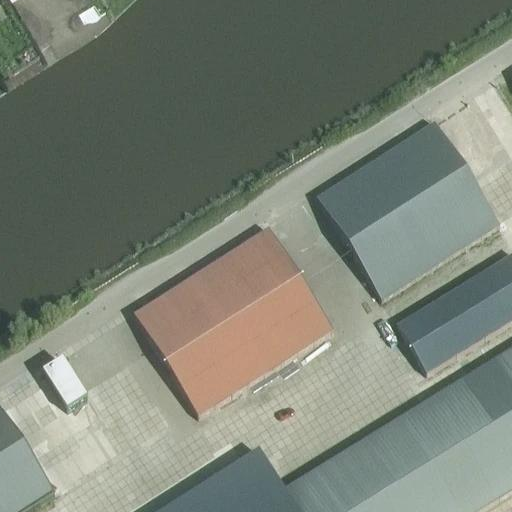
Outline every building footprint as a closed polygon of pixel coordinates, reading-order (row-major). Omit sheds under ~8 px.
[(434,128),(316,204),(381,306),(499,230),(434,128)] [(511,164),(477,187),(498,219),(511,209),(511,164)] [(511,226),(228,408),(282,491),(511,344),(511,226)] [(133,321),(198,423),(333,336),(268,235),(133,321)] [(393,429),(284,496),(293,511),(485,511),(493,507),(511,495),(511,354),(430,405),(393,429)] [(63,366),(43,379),(67,417),(87,404),(63,366)] [(0,511),(32,511),(51,500),(0,420),(0,511)]
